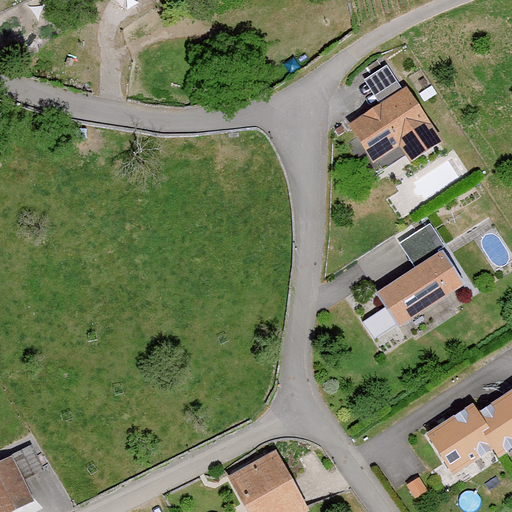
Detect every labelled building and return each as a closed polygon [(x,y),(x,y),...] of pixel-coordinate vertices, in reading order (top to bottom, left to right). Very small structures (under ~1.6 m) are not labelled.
[(389,61),(367,77),(384,100),(406,84),(389,61)] [(348,125),(372,162),(398,145),(410,163),(441,143),(405,88),(348,125)] [(440,252),(377,294),(399,327),(462,286),(440,252)] [(366,319),(378,337),(397,325),(385,306),(366,319)] [(511,393),(476,415),(496,447),(500,454),(511,446),(511,393)] [(476,415),(471,406),(426,433),(450,474),(496,447),(476,415)] [(303,511),(306,510),(275,453),(229,478),(247,511),(303,511)] [(11,458),(0,463),(0,511),(8,511),(32,501),(11,458)]
